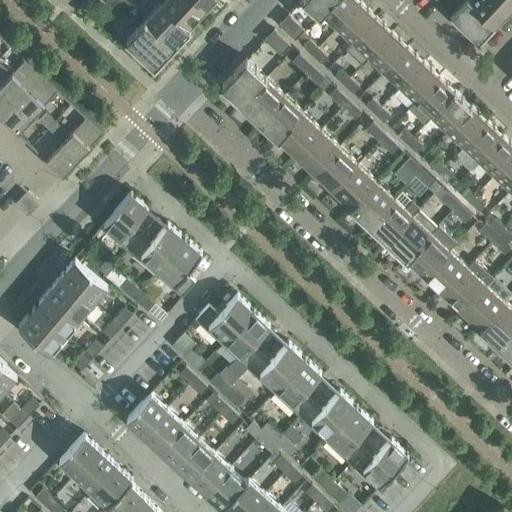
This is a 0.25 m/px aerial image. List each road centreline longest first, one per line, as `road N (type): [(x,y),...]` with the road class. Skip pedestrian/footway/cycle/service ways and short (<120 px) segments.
road 1 (residential): [(511,406),(175,101)]
road 2 (residential): [(401,511),(445,465),(228,260)]
road 3 (residential): [(0,291),(175,101)]
road 4 (residential): [(228,260),(87,410)]
road 5 (residential): [(196,511),(87,410)]
road 6 (residential): [(175,101),(269,0)]
road 7 (residential): [(0,500),(87,410)]
